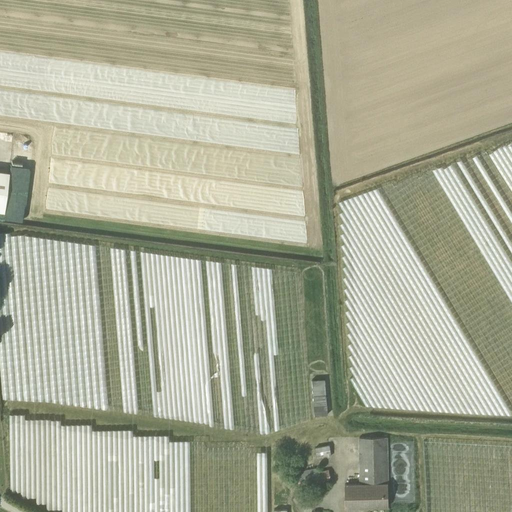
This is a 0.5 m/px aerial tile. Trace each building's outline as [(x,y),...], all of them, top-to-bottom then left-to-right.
[(0,210),(4,211),(9,171),(0,169),(0,210)] [(453,197),(447,197),(470,230),(473,229),(473,233),(478,230),(478,235),(482,240),(477,240),(481,245),(483,244),(483,231),(488,231),(492,237),(492,239),(496,236),(503,236),(503,232),(498,235),(498,219),(489,219),(498,214),(488,199),(491,196),(483,196),(481,194),(459,194),(458,193),(453,197)] [(85,243),(90,406),(103,406),(98,243),(85,243)] [(328,415),(325,379),(312,380),(315,416),(328,415)] [(32,392),(26,392),(25,398),(38,398),(39,396),(38,396),(38,389),(32,389),(32,392)] [(198,454),(199,443),(15,412),(6,464),(15,468),(13,472),(26,474),(25,477),(27,473),(24,492),(24,493),(30,496),(35,497),(35,501),(46,502),(45,506),(61,509),(61,511),(62,511),(171,511),(173,508),(184,510),(193,454),(198,454)] [(309,437),(298,439),(302,461),(313,459),(309,437)] [(358,438),(359,483),(388,483),(387,437),(358,438)] [(318,456),(327,454),(328,457),(331,456),(329,444),(316,448),(318,456)] [(268,511),(266,450),(250,451),(251,511),(268,511)] [(329,469),(315,471),(315,468),(298,471),(300,486),(330,481),(329,469)] [(273,478),(273,486),(287,487),(288,479),(273,478)] [(345,484),(345,508),(389,507),(388,483),(359,483),(345,484)]
